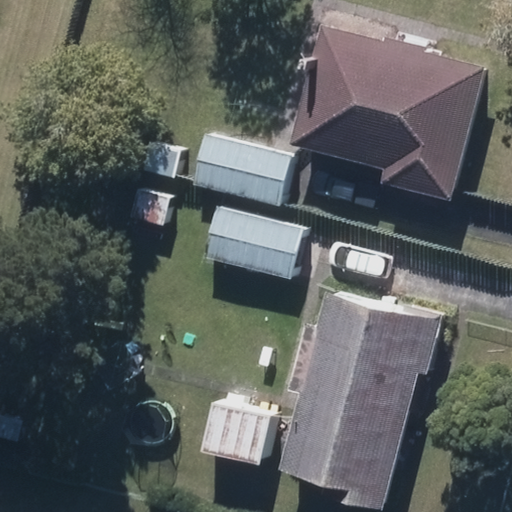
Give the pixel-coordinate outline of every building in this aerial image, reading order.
[(385,192),(453,209),(456,195),(487,75),(326,35),(295,155),(388,178),(385,192)] [(195,189),(282,209),(288,181),(294,158),(207,138),(201,169),(177,162),(179,154),(155,147),(148,174),(197,185),(195,189)] [(171,203),(138,195),(132,222),(164,230),(171,203)] [(209,261),(295,284),(303,253),(308,232),(221,210),(212,235),(209,261)] [(350,511),(382,511),(416,380),(422,382),(435,329),(325,302),(315,336),(305,334),(288,399),(299,400),(280,477),(355,496),(350,511)] [(213,411),(201,458),(260,472),(272,425),(213,411)]
